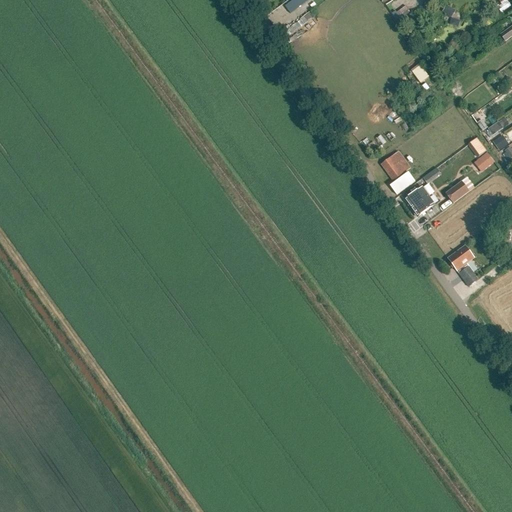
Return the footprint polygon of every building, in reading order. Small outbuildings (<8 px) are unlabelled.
[(309,0),(294,0),(285,7),(290,14),(310,0),(309,0)] [(501,13),(511,7),(508,1),(507,2),(502,5),(497,8),(501,13)] [(451,19),(456,11),(447,6),(442,13),(451,19)] [(409,11),(405,7),(396,13),(396,12),(392,14),(397,23),(401,20),(399,18),(409,11)] [(312,12),(279,32),(282,38),(316,18),(312,12)] [(505,43),(511,37),(511,26),(500,36),(505,43)] [(411,71),(420,84),(429,78),(419,65),(411,71)] [(509,88),(511,83),(507,79),(503,85),(509,88)] [(482,132),(488,129),(482,121),(477,124),(482,132)] [(493,136),(503,129),(498,123),(488,130),(493,136)] [(506,144),(511,141),(507,134),(502,138),(506,144)] [(477,138),(467,145),(477,158),(486,151),(477,138)] [(411,169),(399,152),(381,165),(393,182),(411,169)] [(478,161),(485,170),(494,163),(487,154),(478,161)] [(428,184),(441,175),(437,169),(424,179),(428,184)] [(411,186),(404,177),(390,187),(397,196),(411,186)] [(462,183),(446,195),(453,205),(469,192),(462,183)] [(405,200),(412,209),(429,197),(422,188),(405,200)] [(418,218),(435,205),(429,197),(412,209),(406,214),(412,222),(417,217),(418,218)] [(511,231),(511,219),(502,226),(508,234),(511,231)] [(457,272),(475,259),(466,247),(448,260),(443,264),(448,272),(454,267),(457,272)] [(478,278),(469,267),(459,275),(469,288),(479,280),(478,278)]
